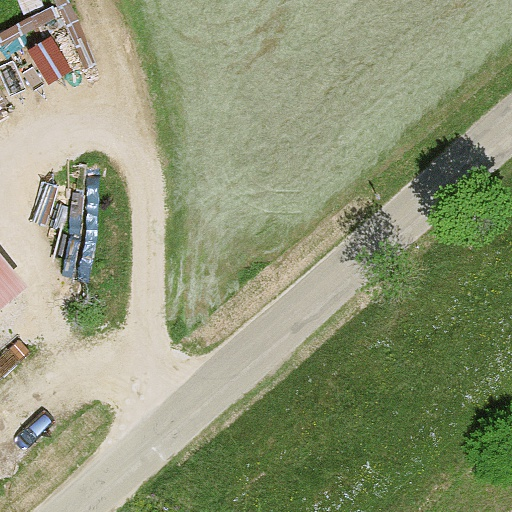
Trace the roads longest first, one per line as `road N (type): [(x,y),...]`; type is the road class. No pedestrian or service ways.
road 1 (unclassified): [(68,511),(511,119)]
road 2 (track): [(135,452),(143,189),(138,140),(94,0)]
